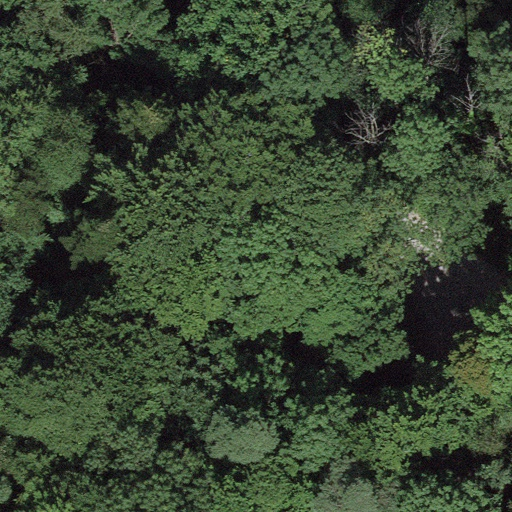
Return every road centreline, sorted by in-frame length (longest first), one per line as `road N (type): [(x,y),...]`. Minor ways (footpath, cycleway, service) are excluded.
road 1 (track): [(87,0),(437,242),(511,285)]
road 2 (track): [(473,511),(437,242)]
